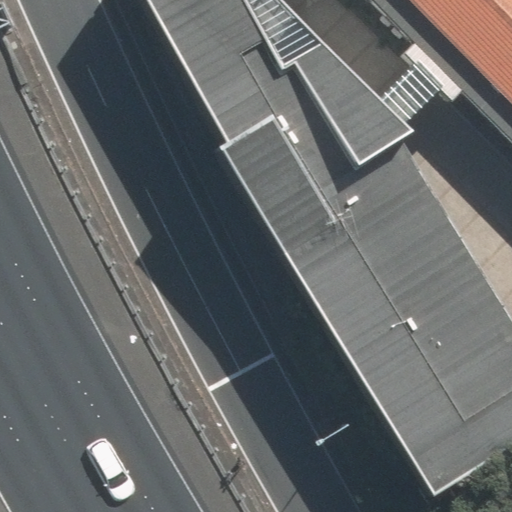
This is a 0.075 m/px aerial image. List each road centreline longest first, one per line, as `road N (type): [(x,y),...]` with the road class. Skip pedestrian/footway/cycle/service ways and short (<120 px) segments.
road 1 (motorway): [(75,0),(246,371),(331,511)]
road 2 (motorway): [(0,405),(63,511)]
